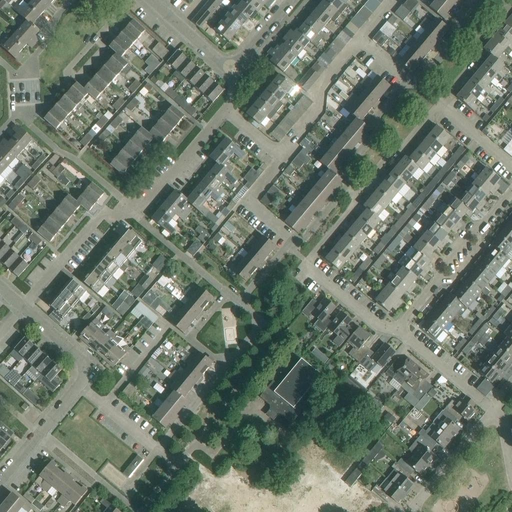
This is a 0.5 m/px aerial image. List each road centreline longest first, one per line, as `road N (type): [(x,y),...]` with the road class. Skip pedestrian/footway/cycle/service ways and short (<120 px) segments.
road 1 (residential): [(22,306),(103,214),(145,204),(225,109)]
road 2 (residential): [(28,123),(131,0)]
road 3 (residential): [(281,157),(318,106),(321,85),(360,39)]
road 4 (residential): [(411,511),(492,409)]
road 5 (residential): [(406,82),(376,118),(377,131),(350,164),(344,190)]
road 6 (residential): [(41,430),(138,511)]
road 7 (residential): [(511,4),(475,43),(476,59),(440,103)]
road 8 (residential): [(440,103),(354,195)]
road 9 (residential): [(492,409),(397,329)]
